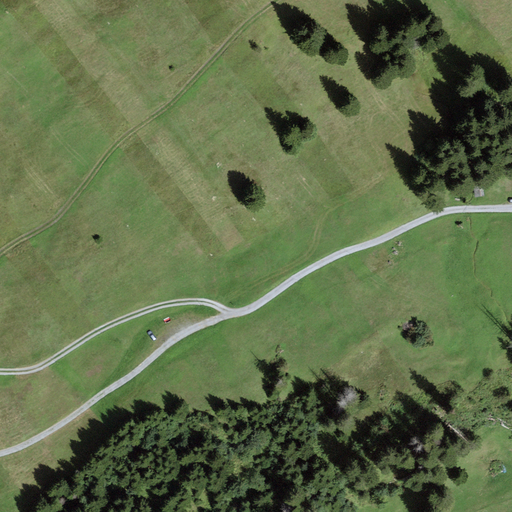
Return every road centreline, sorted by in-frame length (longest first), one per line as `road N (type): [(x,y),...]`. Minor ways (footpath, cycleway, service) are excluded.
road 1 (track): [(0,254),(56,216),(110,149),(277,0)]
road 2 (track): [(230,314),(342,251),(430,216),(511,208)]
road 3 (track): [(0,452),(66,420),(181,334),(230,314)]
road 4 (track): [(230,314),(200,301),(158,305),(35,368),(0,371)]
